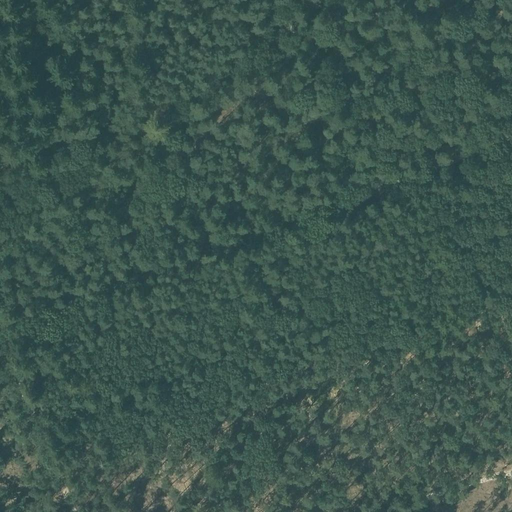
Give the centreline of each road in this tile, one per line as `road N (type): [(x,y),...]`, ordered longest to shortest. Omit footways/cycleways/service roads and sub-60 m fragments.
road 1 (track): [(423,169),(2,329)]
road 2 (track): [(511,137),(423,169),(511,456)]
road 3 (track): [(0,330),(70,511)]
road 4 (track): [(511,468),(373,511)]
